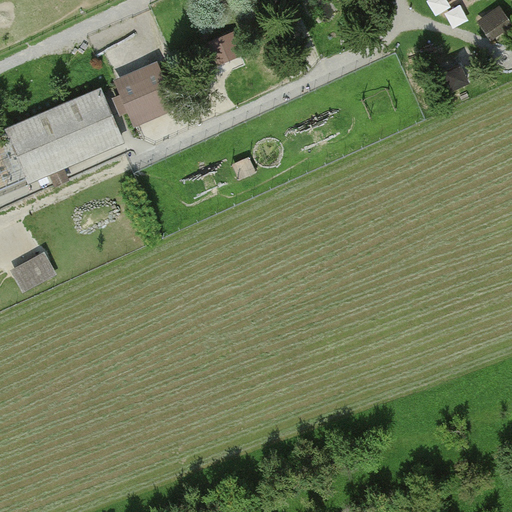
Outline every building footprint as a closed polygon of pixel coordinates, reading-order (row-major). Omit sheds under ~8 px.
[(511,29),(511,22),(502,9),(481,25),(494,42),(511,29)] [(239,31),(205,44),(214,67),(248,53),(239,31)] [(178,113),(159,65),(115,82),(123,102),(134,130),(178,113)] [(463,69),(447,75),(453,89),(469,83),(463,69)] [(101,90),(7,130),(30,184),(124,143),(101,90)] [(130,114),(122,95),(112,99),(120,118),(130,114)] [(64,166),(50,173),(56,187),(70,181),(64,166)] [(46,256),(15,273),(26,293),(56,276),(46,256)]
